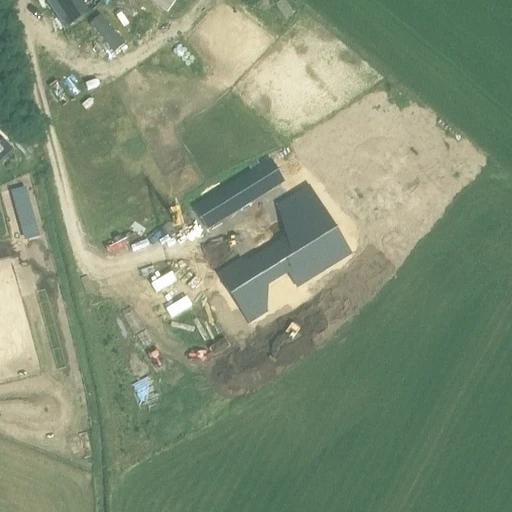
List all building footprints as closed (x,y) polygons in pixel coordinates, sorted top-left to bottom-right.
[(46,0),(65,30),(92,13),(83,0),(46,0)] [(160,42),(175,20),(143,0),(124,0),(116,14),(160,42)] [(122,79),(143,56),(123,39),(103,62),(122,79)] [(0,136),(0,161),(12,150),(0,136)] [(349,235),(315,181),(302,189),(310,201),(291,213),(295,226),(297,225),(299,232),(253,260),(250,256),(230,269),(242,289),(246,287),(252,297),(272,284),(266,274),(293,257),(306,278),(328,264),(329,265),(346,255),(338,242),(349,235)]
